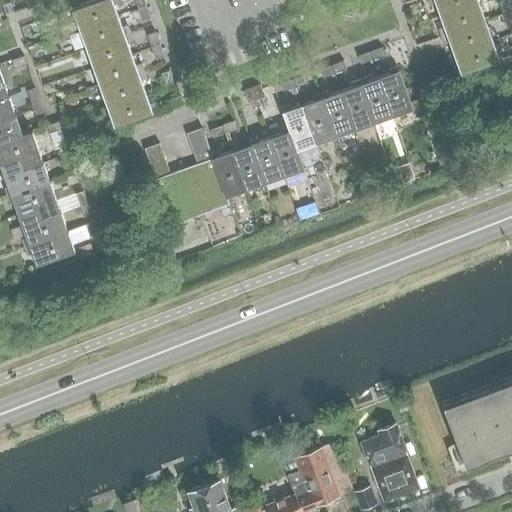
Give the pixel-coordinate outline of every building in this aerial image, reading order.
[(118,16),(114,5),(118,3),(116,0),(99,0),(71,10),(78,30),(118,16)] [(145,7),(142,0),(133,0),(137,10),(145,7)] [(432,0),(438,16),(478,2),(477,0),(432,0)] [(502,16),(510,13),(506,1),(497,4),(502,16)] [(438,16),(445,36),(485,21),(478,2),(438,16)] [(150,19),(145,7),(137,10),(142,22),(150,19)] [(506,28),(511,26),(511,18),(510,13),(502,16),(506,28)] [(118,16),(78,30),(85,49),(129,34),(126,25),(122,26),(118,16)] [(445,36),(452,55),(492,40),(485,21),(445,36)] [(155,33),(154,33),(147,36),(151,48),(159,45),(155,33)] [(129,34),(85,49),(92,69),(132,54),(127,43),(132,41),(129,34)] [(492,40),(452,55),(459,74),(499,60),(492,40)] [(163,57),(159,45),(151,48),(155,60),(163,57)] [(381,48),(368,52),(372,61),(384,57),(381,48)] [(372,61),(368,52),(356,57),(359,66),(372,61)] [(136,65),(132,54),(92,69),(99,88),(143,72),(140,64),(136,65)] [(22,57),(10,60),(12,68),(24,64),(22,57)] [(343,62),(331,66),(334,75),(346,70),(343,62)] [(334,75),(331,66),(318,71),(321,80),(334,75)] [(399,70),(379,77),(393,117),(413,110),(399,70)] [(165,86),(171,84),(173,83),(168,71),(160,74),(165,86)] [(143,72),(99,88),(106,107),(145,93),(141,81),(145,79),(143,72)] [(0,98),(8,96),(0,73),(0,98)] [(304,76),(292,80),(295,89),(307,85),(304,76)] [(379,77),(359,84),(373,124),(393,117),(379,77)] [(295,89),(292,80),(279,84),(283,93),(295,89)] [(359,84),(340,91),(354,130),(373,124),(359,84)] [(259,85),(251,88),(255,101),(264,98),(259,85)] [(30,102),(37,100),(33,88),(26,91),(30,102)] [(255,101),(251,88),(242,91),(247,104),(255,101)] [(340,91),(321,98),(335,137),(354,130),(340,91)] [(149,103),(145,93),(106,107),(113,127),(153,113),(152,111),(156,110),(153,102),(149,103)] [(0,119),(15,115),(8,96),(0,98),(0,119)] [(166,101),(168,109),(182,104),(179,96),(166,101)] [(421,96),(410,101),(413,110),(425,105),(421,96)] [(321,98),(302,105),(316,144),(335,137),(321,98)] [(41,111),(37,100),(30,102),(34,114),(41,111)] [(297,150),(316,144),(302,105),(282,112),(289,130),(297,150)] [(0,143),(23,136),(22,134),(15,115),(0,119),(0,143)] [(47,134),(60,129),(58,121),(45,126),(47,134)] [(236,131),(233,122),(221,127),(224,135),(236,131)] [(224,135),(221,127),(208,131),(211,139),(224,135)] [(202,129),(194,132),(220,206),(229,202),(227,196),(246,189),(232,150),(212,157),(202,129)] [(289,130),(269,137),(283,176),(304,169),(297,150),(289,130)] [(0,143),(0,163),(18,157),(23,168),(41,162),(30,131),(22,134),(23,136),(0,143)] [(196,215),(220,206),(194,132),(186,135),(197,162),(179,168),(196,215)] [(269,137),(251,143),(265,183),(283,176),(269,137)] [(251,143),(232,150),(246,189),(265,183),(251,143)] [(172,223),(196,215),(179,168),(169,172),(159,145),(144,150),(172,223)] [(65,168),(73,165),(69,154),(61,157),(65,168)] [(0,163),(0,165),(10,194),(48,181),(41,162),(23,168),(18,157),(0,163)] [(10,194),(17,214),(37,207),(41,218),(59,211),(48,181),(10,194)] [(78,204),(87,201),(82,188),(73,192),(78,204)] [(91,214),(87,201),(78,204),(82,217),(91,214)] [(220,207),(223,216),(231,213),(228,204),(220,207)] [(28,244),(66,231),(59,211),(41,218),(37,207),(17,214),(28,244)] [(73,251),(66,231),(28,244),(36,264),(73,251)] [(104,240),(101,232),(90,236),(92,244),(96,243),(104,240)] [(107,248),(104,240),(96,243),(98,251),(107,248)] [(81,256),(93,252),(90,243),(78,247),(81,256)] [(511,385),(444,410),(463,461),(511,442),(511,385)] [(383,501),(400,495),(418,488),(406,454),(395,423),(376,430),(377,434),(359,441),(369,468),(370,467),(376,486),(377,486),(383,501)] [(313,507),(352,492),(334,442),(293,457),(297,470),(286,475),(293,493),(264,504),(266,511),(310,511),(315,511),(313,507)] [(239,511),(237,506),(230,509),(220,479),(185,492),(191,508),(187,509),(188,511),(239,511)] [(370,486),(353,492),(360,510),(377,504),(370,486)] [(246,511),(260,511),(257,503),(245,508),(246,511)]
